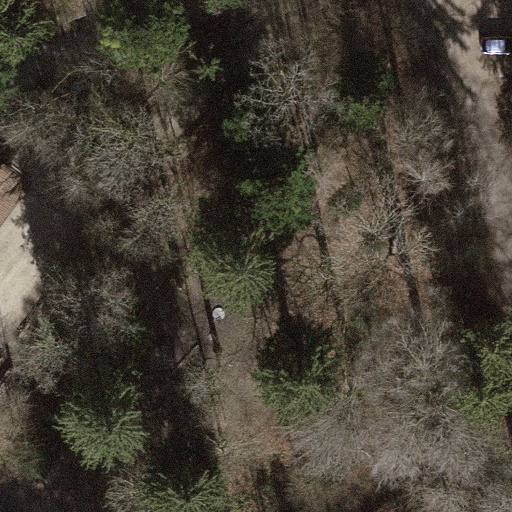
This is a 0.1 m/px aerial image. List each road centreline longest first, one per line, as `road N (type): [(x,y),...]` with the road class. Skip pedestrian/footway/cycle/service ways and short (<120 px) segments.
road 1 (track): [(314,0),(175,125),(0,337)]
road 2 (track): [(429,0),(496,130),(511,213)]
road 3 (track): [(198,0),(0,69)]
